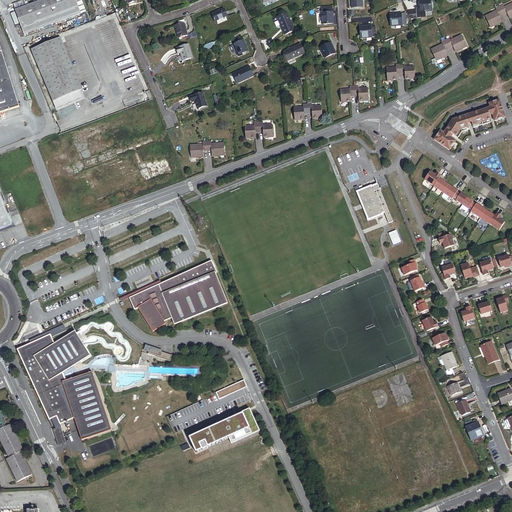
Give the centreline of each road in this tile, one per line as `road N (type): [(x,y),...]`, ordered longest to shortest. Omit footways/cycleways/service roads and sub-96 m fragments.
road 1 (unclassified): [(90,223),(112,304),(139,339),(208,340),(241,363),(310,511)]
road 2 (tertiary): [(390,119),(344,127),(90,223)]
road 3 (residential): [(414,135),(396,165),(447,300)]
road 4 (tertiary): [(511,34),(390,119)]
road 5 (residential): [(170,125),(129,29),(155,21)]
